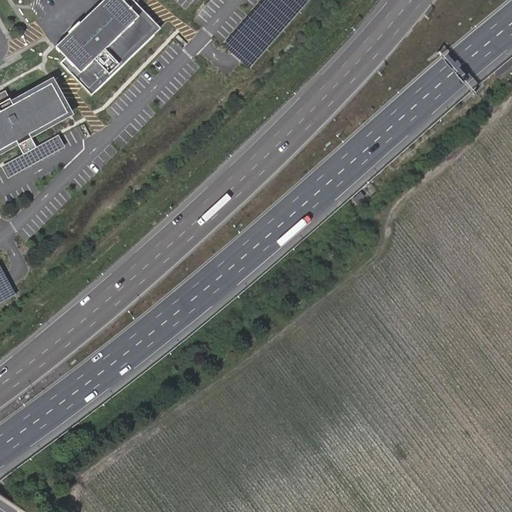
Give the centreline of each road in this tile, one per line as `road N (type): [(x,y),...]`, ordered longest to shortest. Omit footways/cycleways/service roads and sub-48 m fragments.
road 1 (motorway): [(0,446),(203,291),(511,24)]
road 2 (track): [(511,102),(398,203),(380,247),(73,483),(82,511)]
road 3 (motorway): [(408,0),(231,194),(0,386)]
